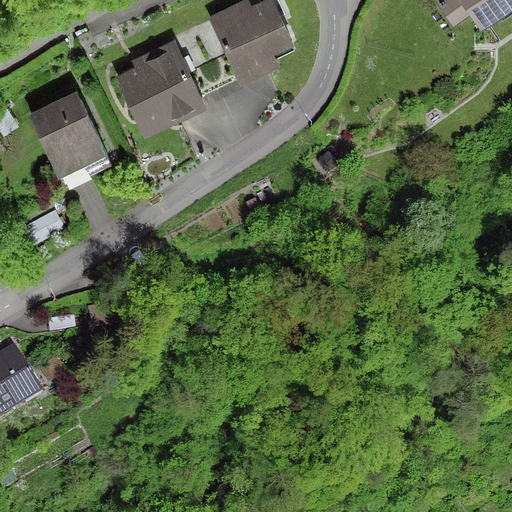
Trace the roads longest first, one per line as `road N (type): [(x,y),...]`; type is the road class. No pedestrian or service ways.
road 1 (residential): [(0,322),(305,119),(334,67),(333,13)]
road 2 (residential): [(110,0),(0,70)]
